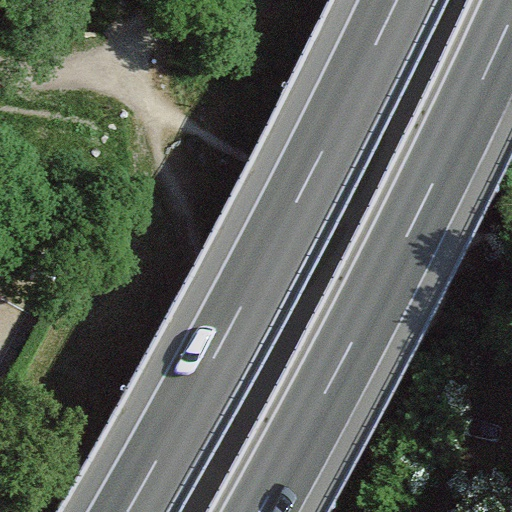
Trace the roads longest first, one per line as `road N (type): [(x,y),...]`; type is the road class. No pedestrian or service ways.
road 1 (motorway): [(397,0),(127,511)]
road 2 (motorway): [(261,511),(459,135),(511,17)]
road 3 (track): [(511,238),(492,241),(341,200),(118,87)]
